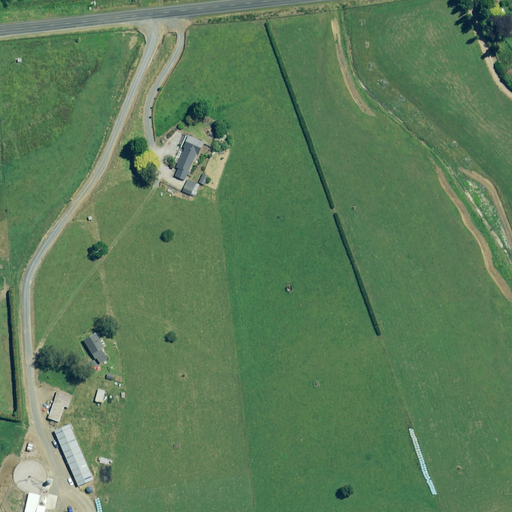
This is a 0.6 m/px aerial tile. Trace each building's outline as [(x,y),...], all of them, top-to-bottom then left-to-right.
[(203,142),(188,135),(182,148),(184,148),(176,167),(180,168),(176,177),(185,181),(197,153),(198,154),(203,142)] [(209,176),(204,173),(199,183),(205,185),(209,176)] [(196,194),(200,184),(196,183),(196,181),(188,178),(183,191),(191,195),(192,192),(196,194)] [(97,334),(84,341),(95,359),(97,359),(100,364),(107,359),(101,349),(105,346),(97,334)] [(105,391),(98,389),(95,401),(102,403),(105,391)] [(72,397),(57,392),(48,418),(59,422),(64,406),(68,408),(72,397)] [(93,480),(70,425),(55,431),(78,486),(93,480)] [(100,456),(98,463),(109,466),(110,462),(113,463),(114,460),(100,456)] [(40,496),(29,494),(25,511),(46,511),(47,507),(38,505),(40,496)]
